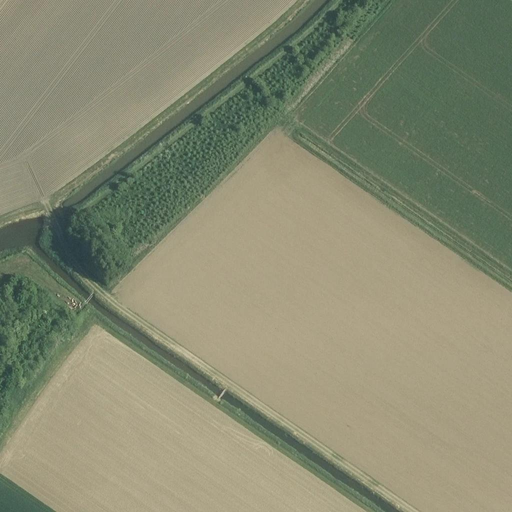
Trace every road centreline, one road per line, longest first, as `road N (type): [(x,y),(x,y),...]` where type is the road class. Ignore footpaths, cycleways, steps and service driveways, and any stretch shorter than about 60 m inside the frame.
road 1 (track): [(410,511),(96,288)]
road 2 (track): [(342,0),(58,232)]
